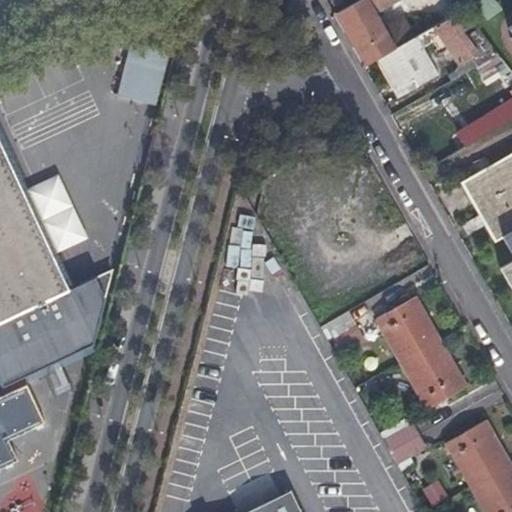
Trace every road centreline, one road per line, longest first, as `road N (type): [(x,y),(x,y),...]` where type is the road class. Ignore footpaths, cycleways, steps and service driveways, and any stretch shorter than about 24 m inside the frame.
road 1 (tertiary): [(220,0),(91,511)]
road 2 (tertiary): [(122,511),(229,100)]
road 3 (residential): [(352,82),(511,366)]
road 4 (residential): [(229,100),(295,84),(352,82)]
